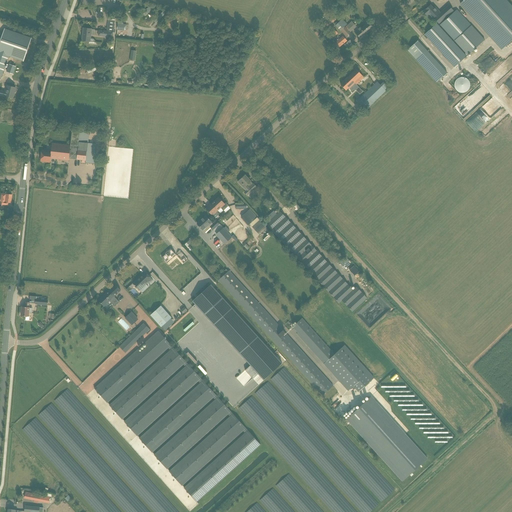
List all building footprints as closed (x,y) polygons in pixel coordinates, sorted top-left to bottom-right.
[(462,0),(460,4),(501,50),(511,39),(511,6),(506,0),(462,0)] [(440,13),(434,7),(433,8),(430,5),(423,12),(426,16),(427,16),(431,20),(433,18),(438,22),(439,24),(454,11),(449,5),(440,13)] [(144,12),(147,15),(152,9),(150,6),(144,12)] [(454,41),(468,55),(485,40),(472,25),(468,22),(465,18),(457,9),(439,25),(444,30),(454,41)] [(158,23),(166,13),(163,11),(155,21),(158,23)] [(99,31),(98,36),(113,38),(113,32),(114,32),(115,19),(108,18),(107,27),(106,31),(99,31)] [(340,30),(346,37),(350,33),(356,27),(351,22),(346,26),(342,20),(335,25),(340,30)] [(118,21),(117,30),(125,31),(126,30),(127,25),(126,24),(123,24),(123,23),(118,21)] [(356,33),(357,34),(360,38),(373,27),(369,22),(364,26),(362,28),(360,26),(354,32),(356,33)] [(436,24),(425,34),(455,67),(466,57),(442,31),(436,24)] [(330,40),(338,33),(333,27),(325,34),(330,40)] [(24,61),(30,42),(32,38),(5,28),(3,33),(0,31),(0,79),(0,80),(9,56),(24,61)] [(95,30),(91,30),(91,29),(88,29),(83,28),(82,41),(87,41),(89,42),(90,35),(94,35),(95,30)] [(334,38),(330,41),(337,49),(347,41),(343,36),(340,39),(339,38),(336,41),(334,38)] [(436,82),(447,73),(417,41),(407,50),(436,82)] [(9,64),(7,72),(13,74),(16,67),(9,64)] [(100,69),(97,64),(86,68),(88,73),(100,69)] [(356,85),(363,77),(356,69),(348,77),(356,85)] [(348,77),(340,84),(344,88),(346,90),(348,87),(351,90),(353,89),(355,90),(358,87),(356,85),(348,77)] [(465,78),(465,77),(463,77),(461,77),(459,78),(457,79),(455,81),(454,83),(454,85),(455,88),(456,90),(458,92),(461,93),(463,93),(465,92),(468,91),(469,89),(470,86),(470,84),(469,81),(468,79),(466,78),(465,78)] [(366,93),(375,102),(386,91),(385,89),(387,87),(384,84),(382,86),(377,81),(366,93)] [(0,95),(13,98),(15,88),(8,86),(6,92),(3,92),(4,91),(0,90),(0,95)] [(338,104),(342,100),(340,98),(342,96),(335,89),(329,96),(338,104)] [(357,101),(366,110),(375,102),(366,93),(357,101)] [(475,116),(467,123),(476,132),(483,125),(475,116)] [(69,161),(69,159),(82,160),(82,163),(94,164),(96,144),(88,143),(90,130),(72,128),(70,146),(52,144),(51,151),(42,150),(40,161),(50,162),(51,159),(69,161)] [(256,187),(248,179),(245,175),(238,182),(246,191),(244,193),(247,196),(256,187)] [(2,194),(1,195),(0,194),(0,199),(0,200),(0,204),(8,205),(8,202),(11,203),(12,195),(2,194)] [(218,197),(212,203),(218,210),(220,208),(223,211),(228,206),(226,203),(224,204),(218,197)] [(212,203),(206,209),(209,212),(212,215),(215,218),(218,216),(221,213),(218,210),(212,203)] [(250,209),(242,217),(249,225),(257,217),(250,209)] [(339,304),(342,301),(352,312),(367,298),(356,287),(353,290),(280,211),(265,225),(339,304)] [(197,224),(203,230),(208,226),(213,231),(220,224),(216,221),(212,224),(211,223),(212,222),(206,216),(197,224)] [(260,221),(253,228),(257,232),(264,226),(260,221)] [(231,237),(223,228),(218,233),(226,242),(231,237)] [(265,241),(272,235),(270,232),(263,238),(265,241)] [(162,256),(158,259),(165,266),(175,257),(190,275),(196,270),(178,249),(174,253),(170,249),(169,248),(161,255),(162,256)] [(355,265),(350,270),(355,276),(360,271),(355,265)] [(332,386),(229,270),(228,271),(226,273),(217,280),(219,282),(220,282),(322,395),(332,386)] [(145,272),(133,283),(136,287),(139,290),(142,293),(148,287),(146,284),(151,279),(149,276),(145,272)] [(109,290),(98,300),(102,304),(104,306),(109,301),(115,307),(119,302),(114,297),(121,290),(118,288),(115,284),(109,290)] [(217,292),(199,308),(250,365),(245,370),(246,371),(253,379),(254,378),(276,358),(281,364),(282,363),(211,284),(210,285),(213,289),(212,290),(214,292),(215,291),(217,292)] [(22,307),(21,316),(25,316),(25,320),(28,320),(29,319),(29,317),(28,316),(29,313),(32,313),(32,308),(29,308),(30,303),(25,302),(25,307),(22,307)] [(160,305),(150,315),(160,327),(170,317),(160,305)] [(132,325),(138,319),(131,312),(125,318),(132,325)] [(334,354),(302,318),(292,327),(297,333),(296,334),(348,391),(353,386),(358,392),(374,378),(344,345),(334,354)] [(147,332),(148,333),(151,330),(144,323),(119,347),(125,353),(147,332)] [(147,346),(140,353),(138,350),(96,388),(108,402),(168,347),(170,350),(110,405),(123,419),(183,364),(186,367),(126,422),(138,435),(200,379),(158,332),(145,344),(147,346)] [(228,414),(231,412),(230,411),(201,379),(198,381),(200,383),(139,438),(152,453),(213,398),(215,399),(154,454),(167,469),(228,414)] [(116,395),(108,403),(109,404),(118,397),(116,395)] [(346,419),(402,481),(427,458),(371,397),(346,419)] [(230,417),(169,471),(182,486),(243,431),(245,433),(184,488),(196,502),(197,501),(260,445),(245,428),(231,412),(228,414),(230,417)] [(37,477),(37,472),(20,470),(20,471),(21,471),(20,474),(20,475),(20,478),(14,477),(13,488),(21,489),(21,486),(26,487),(27,482),(25,481),(25,476),(37,477)] [(184,487),(193,479),(191,478),(183,486),(184,487)] [(24,498),(34,500),(44,502),(45,496),(25,492),(24,498)]
